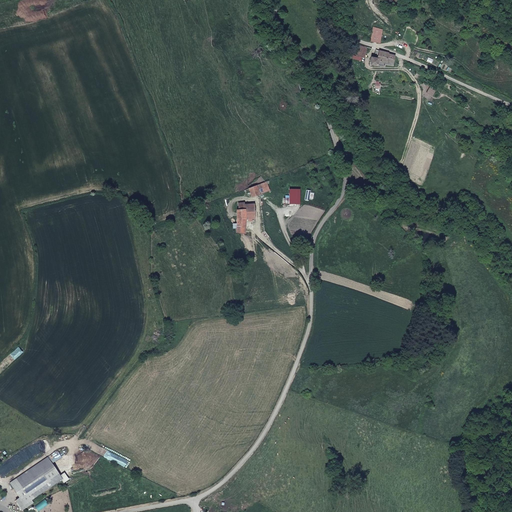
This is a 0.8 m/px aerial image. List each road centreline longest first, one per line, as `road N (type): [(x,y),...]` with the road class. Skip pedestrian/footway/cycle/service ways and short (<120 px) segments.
road 1 (unclassified): [(194,498),(230,475),(279,403),(311,321),(314,237),(343,190),(346,170),(322,101),(274,0)]
road 2 (unclassified): [(313,0),(364,44),(511,105)]
